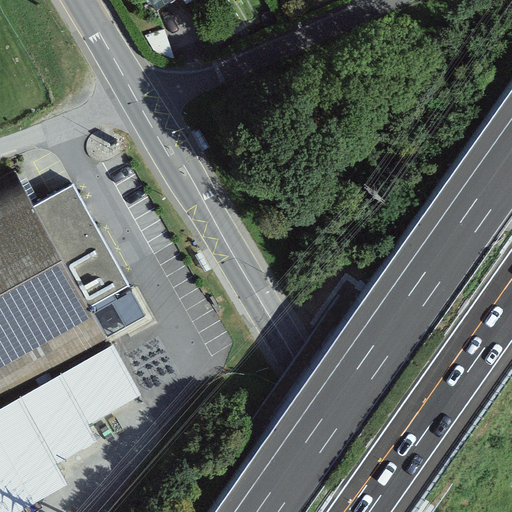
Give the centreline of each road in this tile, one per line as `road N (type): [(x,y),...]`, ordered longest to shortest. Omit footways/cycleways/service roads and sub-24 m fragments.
road 1 (residential): [(384,511),(77,0)]
road 2 (motorway): [(511,161),(264,511)]
road 3 (motorway): [(359,511),(511,294)]
